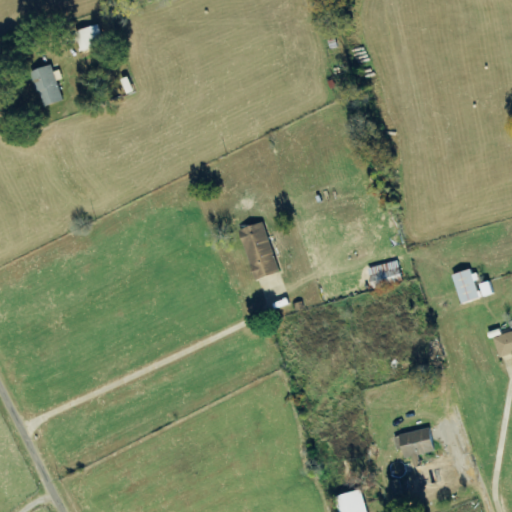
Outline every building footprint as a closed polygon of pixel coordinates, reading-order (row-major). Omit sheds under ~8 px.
[(107,43),(101,24),(77,32),(83,52),(107,43)] [(66,100),(55,65),(35,71),(46,107),(66,100)] [(282,273),(267,223),(243,230),(258,280),(282,273)] [(484,298),(475,269),(455,276),(464,305),(484,298)] [(486,297),(496,294),(492,282),(483,285),(486,297)] [(503,359),(511,355),(511,332),(496,339),(503,359)] [(439,462),(423,465),(422,456),(438,453),(434,429),(398,435),(400,448),(406,447),(408,459),(415,458),(420,487),(443,483),(439,462)] [(370,511),(364,490),(339,497),(343,511),(370,511)]
